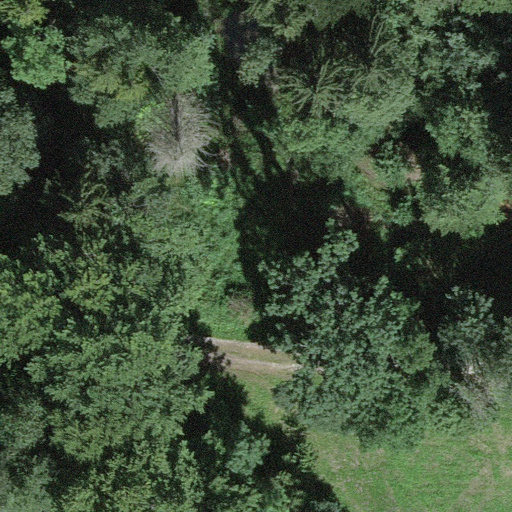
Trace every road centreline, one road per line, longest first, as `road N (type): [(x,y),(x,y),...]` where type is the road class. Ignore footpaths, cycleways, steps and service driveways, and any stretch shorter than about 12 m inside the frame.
road 1 (track): [(511,363),(230,343)]
road 2 (track): [(0,338),(230,343)]
